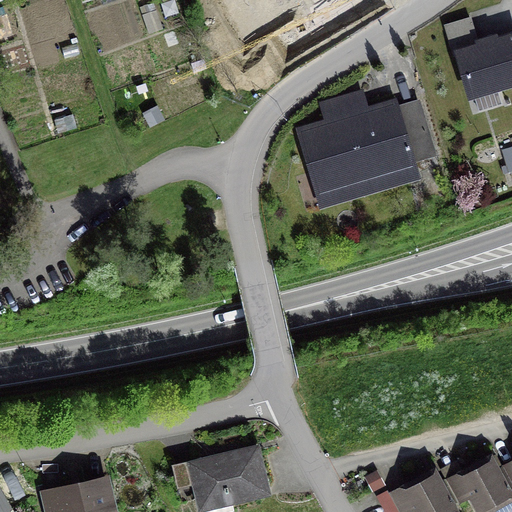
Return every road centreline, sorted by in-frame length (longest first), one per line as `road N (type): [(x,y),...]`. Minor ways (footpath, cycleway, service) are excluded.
road 1 (primary): [(0,375),(165,344),(511,258)]
road 2 (residential): [(429,0),(306,77),(262,119),(238,187),(253,276)]
road 3 (residential): [(283,401),(0,451)]
road 4 (residential): [(283,401),(337,511)]
